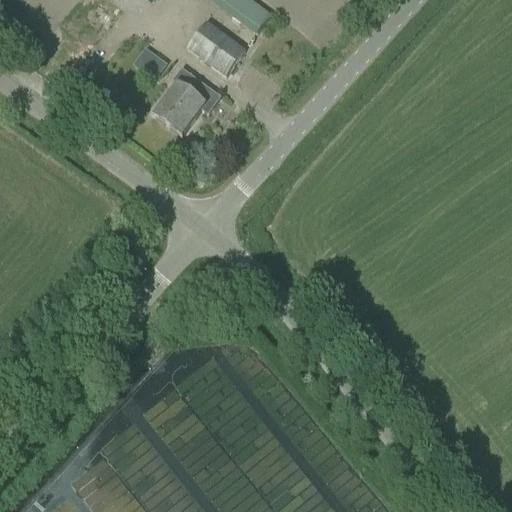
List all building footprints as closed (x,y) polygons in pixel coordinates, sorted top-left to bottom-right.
[(149,0),(164,9),(169,0),(149,0)] [(210,0),(263,38),(278,18),(253,0),(210,0)] [(246,55),(206,28),(185,54),(225,82),(246,55)] [(158,83),(172,68),(151,49),(137,65),(158,83)] [(201,114),(207,119),(219,102),(181,74),(172,86),(177,89),(153,121),(180,141),(201,114)]
